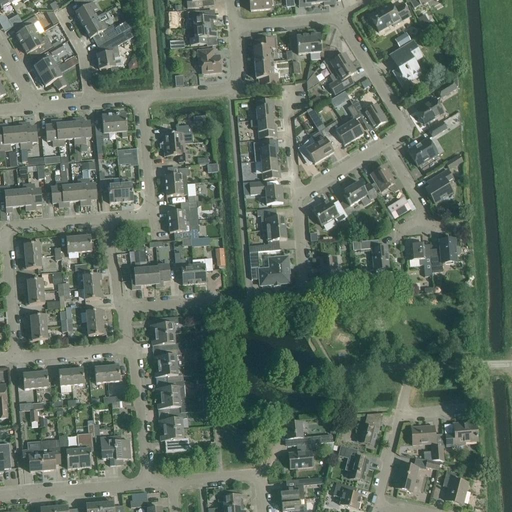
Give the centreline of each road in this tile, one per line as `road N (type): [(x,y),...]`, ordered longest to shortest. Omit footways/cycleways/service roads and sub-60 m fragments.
road 1 (residential): [(124,309),(299,299),(296,196)]
road 2 (residential): [(142,96),(230,88),(237,76),(233,27)]
road 3 (residential): [(385,143),(399,132),(399,119),(338,17)]
road 4 (unclassified): [(399,414),(412,366),(511,363)]
road 5 (residential): [(147,483),(0,496)]
road 6 (residential): [(147,483),(127,346)]
road 7 (residential): [(263,511),(255,477),(172,481)]
